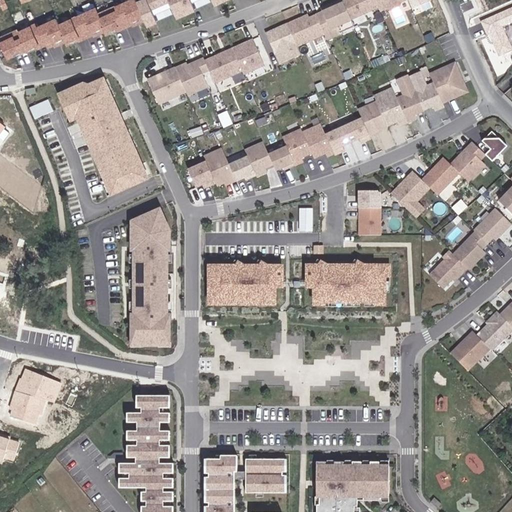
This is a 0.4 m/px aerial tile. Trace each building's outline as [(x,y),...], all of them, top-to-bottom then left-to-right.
[(142,0),(130,0),(123,3),(124,6),(133,25),(138,23),(139,25),(151,20),(142,0)] [(169,4),(167,0),(142,0),(151,20),(153,25),(166,20),(165,18),(160,8),(169,4)] [(193,11),(188,0),(167,0),(169,4),(177,0),(178,0),(183,11),(184,15),(193,11)] [(183,11),(178,0),(177,0),(169,4),(173,15),(183,11)] [(188,0),(193,11),(203,7),(202,6),(199,0),(188,0)] [(321,11),(331,32),(334,37),(347,30),(343,22),(357,15),(349,0),(336,0),(331,2),(333,6),(321,11)] [(349,0),(357,15),(357,16),(385,4),(382,0),(349,0)] [(382,0),(385,4),(387,8),(394,5),(398,6),(405,3),(406,0),(382,0)] [(173,15),(169,4),(160,8),(165,18),(173,15)] [(106,14),(102,5),(80,15),(90,36),(99,33),(100,35),(113,29),(106,14)] [(133,25),(124,6),(106,14),(113,29),(114,32),(124,28),(125,29),(133,25)] [(511,23),(511,9),(490,20),(506,55),(511,51),(511,30),(509,25),(511,23)] [(304,44),(331,32),(321,11),(314,14),(314,12),(294,22),(304,44)] [(90,36),(80,15),(65,21),(74,40),(76,43),(90,36)] [(361,24),(357,16),(357,15),(343,22),(347,30),(361,24)] [(74,40),(65,21),(62,16),(45,24),(54,43),(55,47),(60,44),(61,46),(74,40)] [(54,43),(45,24),(43,20),(26,28),(36,49),(44,45),(45,47),(54,43)] [(308,52),(304,44),(294,22),(273,32),(287,62),(308,52)] [(36,49),(26,28),(25,25),(18,28),(21,33),(7,39),(15,56),(20,54),(21,56),(36,49)] [(241,52),(249,69),(251,73),(271,63),(260,38),(239,48),(241,52)] [(212,60),(222,82),(249,69),(241,52),(239,48),(212,60)] [(183,69),(193,91),(195,96),(215,86),(215,85),(222,82),(212,60),(210,57),(194,64),(183,69)] [(461,63),(433,74),(445,102),(472,91),(461,63)] [(165,104),(193,91),(183,69),(182,67),(154,80),(165,104)] [(445,102),(433,74),(425,77),(422,71),(411,76),(427,109),(436,105),(438,109),(447,105),(445,102)] [(427,109),(411,76),(411,74),(399,79),(406,94),(399,98),(410,122),(418,118),(416,114),(427,109)] [(120,96),(112,76),(108,78),(117,97),(120,96)] [(119,192),(155,176),(142,146),(140,147),(130,127),(133,125),(120,96),(117,97),(108,78),(90,86),(89,82),(66,93),(74,110),(80,107),(84,116),(96,142),(98,141),(108,162),(106,163),(119,192)] [(410,122),(399,98),(394,87),(376,96),(379,101),(390,126),(400,121),(402,126),(410,122)] [(38,107),(43,118),(62,110),(56,98),(38,107)] [(390,126),(379,101),(360,109),(365,119),(372,134),(373,136),(381,132),(380,131),(384,129),(390,126)] [(262,106),(265,113),(272,110),(269,103),(262,106)] [(78,119),(84,116),(80,107),(74,110),(78,119)] [(0,133),(5,137),(14,125),(0,115),(0,133)] [(372,134),(365,119),(346,127),(354,142),(362,139),(372,134)] [(142,146),(143,146),(134,125),(133,125),(130,127),(140,147),(142,146)] [(335,151),(328,135),(323,125),(305,133),(315,154),(317,159),(328,153),(329,155),(336,152),(335,151)] [(354,142),(346,127),(328,135),(335,151),(346,146),(354,142)] [(500,133),(493,127),(484,137),(492,145),(487,150),(488,151),(494,157),(501,150),(500,133)] [(315,154),(305,133),(303,129),(285,138),(290,147),(298,166),(306,162),(304,159),(315,154)] [(509,141),(500,133),(501,150),(509,141)] [(373,136),(372,134),(362,139),(364,143),(374,139),(373,136)] [(475,138),(469,144),(483,157),(488,151),(487,150),(475,138)] [(98,141),(96,142),(95,142),(105,163),(106,163),(108,162),(98,141)] [(276,165),(271,156),(266,143),(247,152),(250,158),(257,174),(259,178),(269,173),(267,169),(276,165)] [(483,157),(469,144),(453,162),(464,172),(470,177),(486,160),(483,157)] [(335,151),(336,152),(337,155),(348,151),(346,146),(335,151)] [(298,166),(290,147),(271,156),(276,165),(279,172),(286,168),(287,171),(298,166)] [(238,179),(232,167),(224,150),(206,158),(209,164),(218,185),(220,188),(238,179)] [(447,156),(425,179),(429,182),(443,195),(464,172),(453,162),(447,156)] [(257,174),(250,158),(232,167),(238,179),(239,183),(257,174)] [(218,185),(209,164),(191,172),(199,190),(208,185),(210,189),(218,185)] [(406,184),(402,188),(401,187),(394,193),(415,213),(423,204),(415,197),(429,182),(425,179),(417,171),(405,182),(406,184)] [(511,184),(500,197),(511,208),(511,184)] [(362,190),(362,209),(384,208),(384,193),(381,190),(362,190)] [(488,239),(494,233),(497,230),(500,232),(511,219),(511,218),(497,203),(475,225),(476,226),(488,239)] [(306,208),(307,228),(310,228),(320,228),(319,208),(306,208)] [(384,231),(384,208),(362,209),(363,232),(384,231)] [(162,212),(158,214),(163,224),(167,222),(162,212)] [(148,346),(148,349),(162,348),(162,346),(174,346),(173,326),(171,326),(171,322),(170,254),(170,250),(172,250),(172,234),(167,222),(163,224),(158,214),(139,223),(139,234),(135,234),(135,254),(137,254),(138,261),(139,261),(139,275),(138,275),(138,297),(139,297),(139,311),(138,311),(138,318),(136,318),(136,346),(148,346)] [(488,239),(476,226),(454,249),(468,263),(469,264),(486,247),(483,244),(488,239)] [(455,277),(468,263),(454,249),(450,245),(444,252),(446,254),(430,270),(444,283),(453,274),(455,277)] [(389,303),(389,285),(389,275),(394,274),(393,264),(371,265),(362,259),(362,265),(358,265),(334,265),(325,260),(325,265),(321,266),(311,266),(311,279),(310,279),(310,283),(312,283),(312,287),(319,287),(319,304),(330,304),(330,302),(341,301),(348,301),(360,301),(369,301),(379,301),(379,303),(389,303)] [(251,268),(244,263),(244,268),(238,268),(213,268),(213,288),(217,288),(217,295),(213,295),(214,306),(237,306),(237,303),(258,302),(258,306),(280,305),(280,288),(287,288),(286,267),(275,267),(267,263),(268,267),(262,267),(251,268)] [(511,302),(510,301),(501,310),(511,321),(511,302)] [(496,340),(511,324),(511,321),(501,310),(498,307),(487,318),(489,319),(487,321),(488,322),(486,324),(484,324),(477,331),(489,343),(494,338),(496,340)] [(477,331),(473,327),(470,330),(486,347),(490,344),(489,343),(477,331)] [(467,366),(486,347),(470,330),(451,349),(467,366)] [(14,406),(11,416),(38,425),(44,401),(54,403),(62,384),(26,369),(22,380),(19,379),(11,405),(14,406)] [(181,511),(182,505),(179,505),(172,505),(172,500),(179,500),(182,500),(182,486),(172,486),(172,482),(182,482),(182,477),(179,477),(172,477),(172,472),(179,472),(182,472),(182,462),(169,462),(169,456),(179,456),(179,439),(178,439),(170,439),(170,434),(178,434),(179,434),(179,429),(169,429),(169,421),(179,421),(179,404),(177,404),(169,404),(169,399),(177,399),(179,399),(179,394),(146,394),(146,406),(147,406),(151,406),(151,411),(147,411),(137,411),(137,421),(146,421),(146,429),(137,429),(136,439),(139,439),(147,439),(146,443),(139,443),(137,443),(136,456),(145,456),(144,462),(129,461),(128,472),(131,472),(138,472),(138,477),(131,477),(128,477),(128,486),(151,486),(155,486),(155,490),(151,490),(150,500),(155,500),(155,505),(150,505),(150,511),(181,511)] [(0,461),(2,462),(3,459),(13,462),(20,443),(0,435),(0,461)] [(241,511),(241,471),(244,471),(244,458),(240,458),(240,454),(227,454),(227,458),(223,458),(213,458),(213,472),(215,472),(215,473),(215,502),(215,505),(215,511),(241,511)] [(361,490),(361,496),(378,496),(378,494),(387,494),(387,461),(377,461),(377,457),(368,457),(368,461),(359,461),(359,457),(351,457),(350,461),(342,461),(342,457),(332,457),(332,461),(324,461),(324,457),(315,457),(314,476),(322,476),(322,482),(317,482),(317,484),(314,484),(314,511),(357,511),(352,511),(352,502),(355,502),(355,490),(361,490)] [(291,474),(287,474),(287,471),(291,471),(291,458),(252,458),(253,491),(263,491),(270,491),(292,491),(291,474)] [(445,507),(449,503),(442,497),(438,501),(445,507)]
